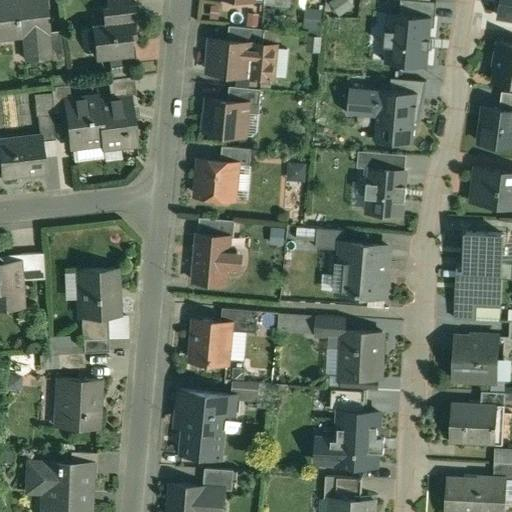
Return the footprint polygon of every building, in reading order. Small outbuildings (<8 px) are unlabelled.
[(45,0),(0,0),(0,37),(25,35),(28,59),(26,59),(26,60),(49,58),(49,57),(52,57),(49,31),(45,0)] [(126,0),(105,0),(106,5),(101,6),(103,23),(137,19),(135,2),(127,3),(126,0)] [(350,0),(334,0),(330,3),(339,15),(353,5),(350,0)] [(511,0),(501,0),(499,16),(511,18),(511,0)] [(322,11),(306,9),(303,27),(320,30),(322,11)] [(431,15),(391,12),(387,62),(427,65),(431,15)] [(103,23),(91,25),(95,57),(109,55),(126,53),(124,38),(130,38),(139,37),(137,19),(103,23)] [(264,29),(229,25),(227,40),(251,43),(251,44),(263,45),(263,44),(264,29)] [(61,30),(49,31),(52,57),(49,57),(49,58),(64,56),(61,30)] [(321,37),(307,35),(306,50),(320,52),(321,37)] [(130,38),(124,38),(126,53),(109,55),(110,67),(136,64),(134,48),(131,48),(130,38)] [(263,45),(251,44),(251,43),(227,40),(211,39),(208,71),(223,72),(225,75),(237,76),(240,74),(272,77),(275,45),(263,44),(263,45)] [(511,43),(498,41),(496,57),(498,57),(494,81),(511,83),(511,43)] [(133,76),(108,79),(110,99),(98,101),(97,96),(104,148),(136,144),(130,94),(136,94),(133,76)] [(97,96),(65,100),(64,85),(51,86),(53,112),(66,111),(70,147),(102,143),(103,148),(104,148),(97,96)] [(261,88),(229,85),(228,100),(248,102),(247,112),(259,113),(261,88)] [(415,93),(352,87),(350,112),(377,114),(375,139),(411,142),(415,93)] [(511,93),(503,92),(500,108),(511,109),(511,93)] [(228,100),(208,98),(207,111),(205,113),(203,128),(205,130),(240,134),(242,119),(246,120),(247,112),(248,102),(228,100)] [(511,109),(500,108),(482,105),(477,143),(511,147),(511,109)] [(52,113),(37,115),(40,136),(41,136),(42,141),(55,139),(52,113)] [(40,136),(0,140),(0,156),(1,157),(3,175),(1,175),(2,177),(45,172),(42,141),(41,136),(40,136)] [(252,148),(222,145),(220,161),(237,163),(237,164),(250,165),(252,148)] [(406,154),(363,151),(361,167),(371,168),(371,167),(404,170),(406,154)] [(220,161),(200,159),(197,195),(234,198),(237,164),(237,163),(220,161)] [(306,165),(289,163),(287,179),(305,180),(306,165)] [(511,170),(475,166),(470,201),(511,206),(511,170)] [(404,170),(371,167),(371,168),(370,182),(367,182),(366,197),(369,197),(368,211),(401,214),(405,170),(404,170)] [(235,220),(199,217),(198,233),(230,235),(230,237),(234,237),(235,220)] [(345,229),(317,227),(316,247),(341,249),(342,242),(344,242),(345,229)] [(455,318),(498,320),(504,233),(467,231),(464,271),(458,271),(455,318)] [(198,233),(197,233),(193,281),(226,284),(227,269),(235,270),(237,249),(229,248),(230,237),(230,235),(198,233)] [(344,242),(342,242),(341,249),(338,291),(384,295),(389,246),(344,242)] [(0,308),(22,307),(20,280),(44,278),(43,253),(18,254),(18,260),(1,261),(1,258),(0,256),(0,308)] [(116,269),(78,270),(80,316),(107,315),(118,315),(116,269)] [(258,310),(222,307),(221,321),(231,322),(231,324),(257,326),(258,310)] [(279,333),(316,335),(317,315),(280,313),(279,333)] [(107,315),(81,316),(82,339),(83,340),(108,338),(107,315)] [(345,316),(317,315),(316,335),(342,336),(343,329),(344,329),(345,316)] [(221,321),(195,319),(192,343),(191,343),(190,354),(191,354),(191,360),(227,363),(231,324),(231,322),(221,321)] [(344,329),(343,329),(342,336),(340,375),(343,376),(377,377),(380,377),(383,331),(344,329)] [(499,335),(480,334),(479,338),(455,337),(452,377),(497,379),(499,335)] [(108,338),(83,340),(84,353),(108,351),(107,351),(106,339),(108,339),(108,338)] [(84,353),(58,354),(58,368),(84,367),(84,353)] [(377,377),(343,376),(342,387),(367,389),(377,389),(377,377)] [(99,380),(58,378),(56,426),(97,428),(99,380)] [(260,382),(235,380),(234,394),(236,394),(235,399),(258,400),(260,382)] [(342,387),(341,387),(340,409),(366,411),(367,389),(342,387)] [(234,394),(180,389),(178,414),(186,414),(182,453),(220,456),(225,412),(234,413),(235,399),(236,394),(234,394)] [(505,392),(482,390),(481,402),(497,403),(497,408),(504,408),(505,392)] [(481,402),(451,401),(449,441),(495,443),(497,408),(497,403),(481,402)] [(340,409),(339,409),(336,462),(376,464),(379,412),(366,411),(340,409)] [(511,448),(495,448),(494,462),(511,463),(511,448)] [(97,452),(71,451),(70,463),(70,475),(90,476),(96,476),(97,452)] [(88,511),(90,476),(70,475),(70,463),(29,461),(28,484),(44,485),(42,511),(88,511)] [(511,463),(494,462),(493,477),(506,477),(506,478),(511,478),(511,463)] [(234,470),(205,468),(204,486),(224,488),(224,489),(233,490),(234,470)] [(362,477),(336,476),(335,497),(361,498),(362,477)] [(493,477),(477,476),(477,480),(447,478),(445,511),(478,511),(479,509),(504,511),(506,478),(506,477),(493,477)] [(204,486),(171,484),(168,511),(222,511),(224,489),(224,488),(204,486)] [(335,497),(331,497),(330,511),(373,511),(374,499),(361,498),(335,497)]
